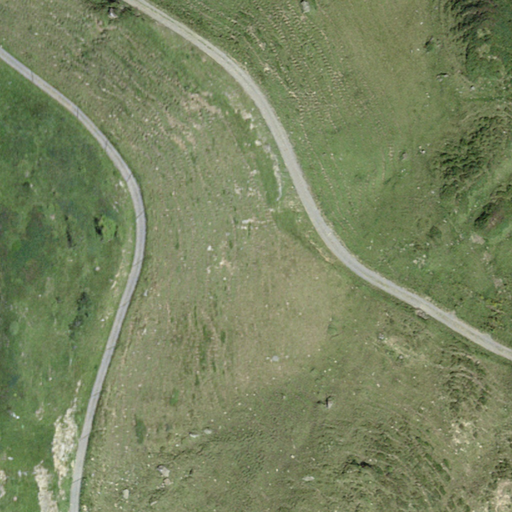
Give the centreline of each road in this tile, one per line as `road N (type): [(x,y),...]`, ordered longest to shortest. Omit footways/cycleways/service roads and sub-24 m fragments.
road 1 (track): [(511,356),(354,270),(312,215),(249,92),(197,42),(125,0)]
road 2 (track): [(0,50),(116,162),(129,204),(128,263),(86,409),(71,511)]
